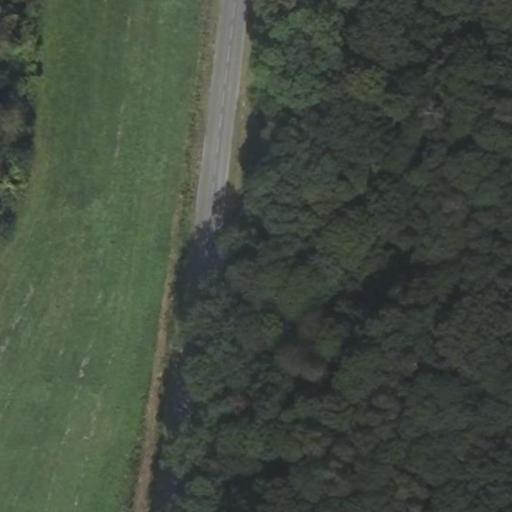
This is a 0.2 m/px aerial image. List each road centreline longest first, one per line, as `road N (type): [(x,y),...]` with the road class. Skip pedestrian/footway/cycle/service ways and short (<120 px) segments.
road 1 (tertiary): [(172,511),(235,0)]
road 2 (track): [(201,286),(327,109),(392,0)]
